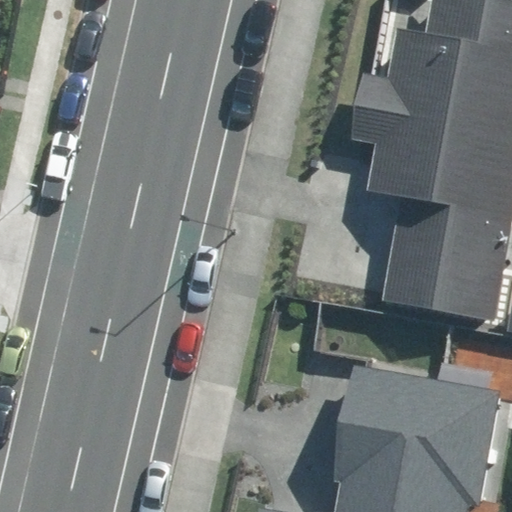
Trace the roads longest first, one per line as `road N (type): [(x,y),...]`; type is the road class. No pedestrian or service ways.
road 1 (tertiary): [(181,0),(114,296)]
road 2 (tertiary): [(114,296),(65,511)]
